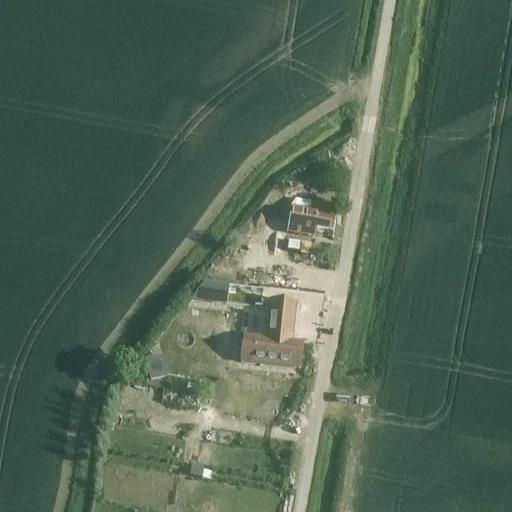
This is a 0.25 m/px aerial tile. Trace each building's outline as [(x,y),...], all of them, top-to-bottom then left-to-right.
[(291,206),(286,232),(310,236),(311,230),(331,233),(335,206),(309,202),(295,200),(294,207),(291,206)] [(263,218),(261,235),(276,237),(278,238),(281,221),(263,218)] [(246,240),(239,267),(268,275),(274,254),(262,251),(264,245),(246,240)] [(299,296),(323,298),(324,286),(299,284),(299,296)] [(204,285),(191,302),(225,306),(227,288),(204,285)] [(245,286),(244,297),(258,298),(259,287),(245,286)] [(242,338),(239,362),(300,369),(302,344),(291,343),(295,304),(271,302),(267,340),(242,338)] [(161,358),(145,362),(149,382),(165,378),(161,358)] [(189,475),(188,477),(201,479),(201,477),(203,467),(191,465),(189,475)]
